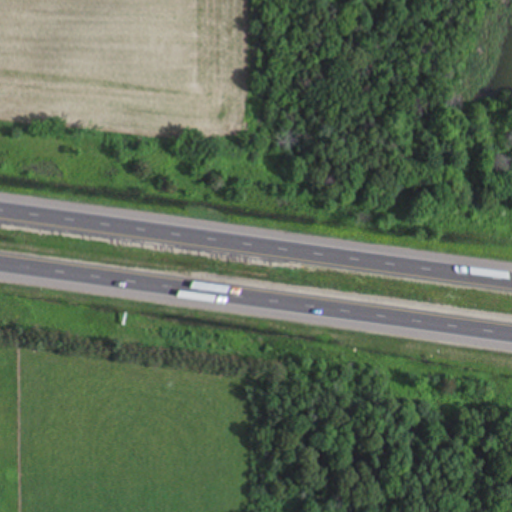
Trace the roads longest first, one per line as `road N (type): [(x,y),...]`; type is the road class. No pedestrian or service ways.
road 1 (motorway): [(0,272),(511,344)]
road 2 (motorway): [(511,276),(0,206)]
